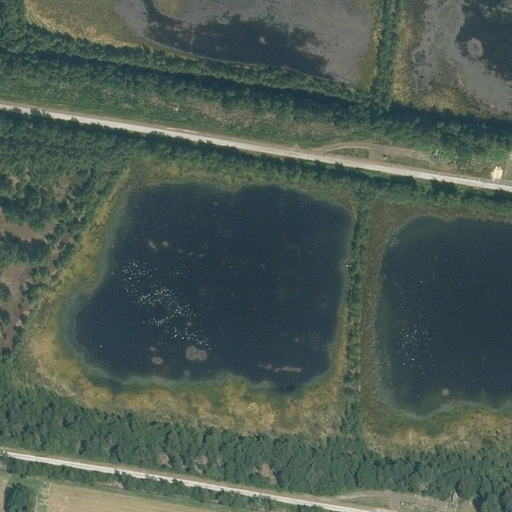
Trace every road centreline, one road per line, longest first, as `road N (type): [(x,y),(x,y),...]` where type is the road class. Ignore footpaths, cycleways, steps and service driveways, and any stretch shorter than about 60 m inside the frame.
road 1 (track): [(0,101),(511,184)]
road 2 (track): [(375,511),(0,451)]
